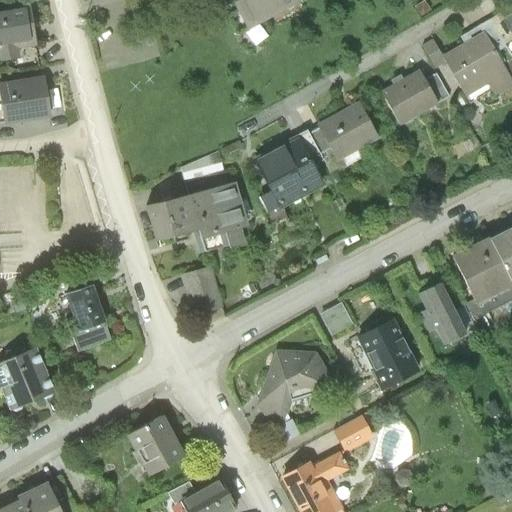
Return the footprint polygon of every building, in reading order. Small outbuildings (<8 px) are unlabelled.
[(301,0),(225,0),(240,33),(303,4),(301,0)] [(31,1),(0,6),(0,50),(3,50),(5,60),(22,57),(20,44),(39,41),(31,1)] [(511,19),(503,25),(511,39),(511,19)] [(511,80),(485,35),(440,61),(466,105),(489,91),(494,100),(511,90),(511,80)] [(44,72),(0,80),(0,123),(53,113),(44,72)] [(419,72),(377,98),(398,138),(442,113),(436,108),(449,100),(437,78),(426,85),(419,72)] [(362,109),(315,134),(334,170),(381,145),(362,109)] [(302,146),(251,174),(265,200),(256,205),(266,223),(327,191),(302,146)] [(179,168),(186,194),(187,194),(188,195),(225,184),(216,152),(179,168)] [(225,184),(188,195),(197,229),(195,229),(202,252),(240,242),(235,226),(241,224),(229,183),(225,184)] [(155,240),(195,229),(197,229),(188,195),(187,194),(186,194),(146,205),(155,240)] [(511,218),(487,231),(511,280),(511,218)] [(511,281),(511,280),(487,231),(449,250),(475,300),(511,281)] [(218,305),(207,269),(183,276),(193,313),(218,305)] [(95,276),(65,287),(81,330),(111,319),(95,276)] [(465,328),(437,277),(414,290),(422,306),(416,310),(427,329),(433,326),(441,341),(465,328)] [(340,305),(325,313),(336,335),(351,327),(340,305)] [(420,370),(393,314),(353,333),(380,389),(420,370)] [(39,342),(0,358),(0,381),(12,409),(60,388),(39,342)] [(275,432),(337,387),(316,350),(275,347),(254,402),(275,432)] [(182,452),(160,411),(123,431),(146,472),(182,452)] [(359,414),(331,430),(345,453),(372,437),(359,414)] [(306,457),(276,473),(297,511),(327,511),(340,505),(327,480),(347,469),(337,450),(310,464),(306,457)] [(219,511),(232,505),(216,476),(175,498),(182,511),(219,511)] [(59,511),(44,477),(18,489),(28,511),(59,511)] [(28,511),(18,489),(12,492),(14,496),(0,502),(0,511),(28,511)]
